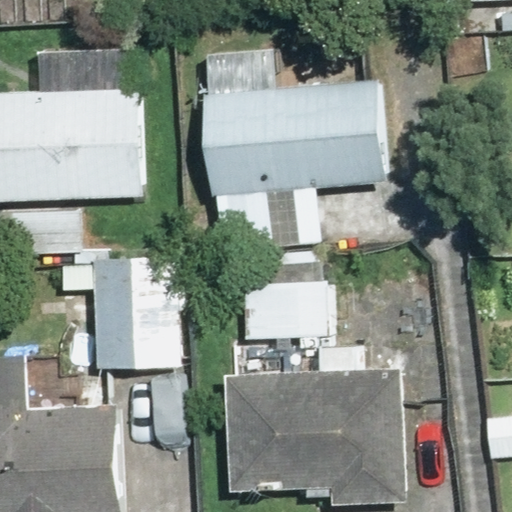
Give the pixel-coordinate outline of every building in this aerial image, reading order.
[(226,242),(234,242),(339,241),(339,188),(406,188),(405,86),(280,86),(280,55),(225,55),(226,242)] [(158,81),(0,87),(0,196),(163,189),(158,81)] [(94,213),(31,214),(31,248),(94,247),(94,213)] [(344,255),(259,251),(256,327),(341,330),(344,255)] [(196,256),(107,257),(108,363),(197,362),(196,256)] [(52,352),(0,352),(0,511),(138,511),(138,400),(53,401),(52,352)] [(425,366),(246,372),(250,488),(429,482),(425,366)] [(511,388),(491,391),(497,455),(511,453),(511,388)]
